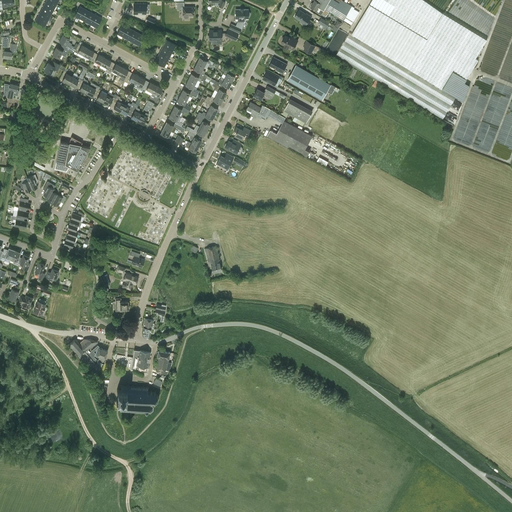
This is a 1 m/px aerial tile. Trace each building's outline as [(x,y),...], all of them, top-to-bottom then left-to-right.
[(57,4),(49,0),(46,0),(44,4),(54,10),(57,4)] [(333,14),(343,20),(344,20),(352,6),(349,4),(342,0),(319,0),(318,2),(315,0),(314,0),(313,3),(312,2),(310,5),(311,6),(311,7),(316,10),(316,11),(321,15),(322,13),(326,16),(329,11),(333,14)] [(372,0),(352,34),(442,89),(453,71),(467,79),(478,60),(476,58),(487,39),(443,13),(443,14),(423,0),(372,0)] [(183,9),(183,15),(183,17),(185,18),(187,18),(188,17),(188,15),(194,15),(194,7),(184,7),(184,2),(177,2),(177,7),(180,7),(180,9),(183,9)] [(54,10),(44,4),(41,10),(51,15),(54,10)] [(134,4),(134,14),(141,14),(141,15),(144,15),(144,14),(146,14),(146,4),(134,4)] [(80,19),(85,9),(80,6),(74,16),(80,19)] [(85,22),(91,12),(85,9),(80,19),(85,22)] [(235,19),(238,19),(238,22),(236,26),(231,24),(229,28),(239,33),(241,28),(239,27),(240,24),(240,22),(244,22),(245,19),(248,19),(248,17),(249,17),(250,14),(249,11),(248,11),(248,9),(236,9),(235,19)] [(305,25),(311,17),(306,13),(306,14),(300,9),(295,17),(301,21),(300,22),(305,25)] [(51,15),(41,10),(38,15),(48,20),(51,15)] [(91,25),(96,15),(91,12),(85,22),(91,25)] [(48,20),(38,15),(35,21),(45,26),(48,20)] [(96,15),(91,25),(96,28),(102,18),(96,15)] [(329,22),(325,20),(321,17),(318,23),(326,28),(329,22)] [(343,21),(341,26),(348,30),(351,25),(343,21)] [(122,37),(128,27),(122,24),(117,34),(122,37)] [(128,40),(133,30),(128,27),(122,37),(128,40)] [(228,29),(226,33),(230,34),(230,36),(236,38),(238,34),(228,29)] [(133,43),(139,33),(133,30),(128,40),(133,43)] [(209,35),(207,35),(207,39),(209,39),(209,40),(212,40),(212,43),(217,43),(217,40),(221,40),(221,35),(225,35),(226,35),(226,34),(225,33),(221,33),(221,30),(216,30),(216,31),(213,31),(213,30),(209,30),(209,35)] [(3,36),(2,47),(8,47),(10,37),(12,37),(11,33),(9,33),(9,35),(7,35),(7,37),(3,36)] [(139,33),(133,43),(139,46),(144,36),(139,33)] [(74,53),(75,52),(74,52),(78,44),(76,43),(74,47),(71,45),(72,44),(68,41),(70,38),(63,34),(59,42),(62,43),(61,46),(69,50),(73,53),(74,53)] [(288,48),(289,47),(293,49),(298,40),(291,37),(291,38),(285,35),(284,37),(284,36),(283,37),(281,39),(282,40),(282,41),(281,42),(285,44),(284,46),(288,48)] [(163,45),(173,50),(176,45),(166,39),(163,45)] [(319,47),(311,43),(307,40),(303,46),(305,47),(304,50),(311,55),(315,47),(317,47),(316,48),(318,49),(319,47)] [(10,51),(4,51),(3,57),(11,58),(12,52),(16,52),(17,44),(11,43),(10,51)] [(74,52),(75,52),(78,53),(78,52),(84,55),(88,48),(82,44),(81,45),(79,44),(78,44),(74,52)] [(173,50),(163,45),(160,50),(170,56),(173,50)] [(65,56),(69,50),(61,46),(59,49),(56,47),(52,54),(59,58),(61,54),(65,56)] [(88,48),(84,55),(90,58),(89,60),(92,61),(96,53),(93,52),(94,51),(88,48)] [(170,56),(160,50),(157,56),(167,61),(170,56)] [(101,64),(105,57),(99,54),(98,54),(96,53),(92,61),(95,63),(95,61),(101,64)] [(167,61),(157,56),(154,62),(164,67),(167,61)] [(105,57),(101,64),(107,68),(104,73),(107,75),(108,73),(107,73),(113,62),(110,61),(111,60),(105,57)] [(208,59),(207,61),(199,57),(196,63),(204,67),(207,68),(209,65),(212,67),(214,62),(208,59)] [(270,64),(277,68),(276,69),(283,72),(287,64),(277,59),(277,60),(273,58),(270,64)] [(53,69),(58,71),(61,65),(54,61),(52,65),(48,62),(44,70),(52,74),(53,74),(54,74),(54,73),(55,72),(54,71),(53,70),(52,70),(53,69)] [(118,74),(122,66),(116,63),(115,64),(113,62),(107,73),(108,73),(110,74),(112,71),(118,74)] [(196,63),(193,69),(201,73),(200,75),(209,79),(208,79),(210,80),(211,78),(207,76),(208,75),(204,74),(205,71),(202,70),(204,67),(196,63)] [(332,84),(297,64),(288,79),(323,99),(332,84)] [(122,66),(118,74),(122,76),(119,81),(124,83),(130,72),(127,70),(128,70),(122,66)] [(224,78),(231,82),(234,76),(228,72),(229,70),(222,66),(220,69),(224,71),(223,74),(226,75),(224,78)] [(68,83),(72,76),(67,73),(67,72),(64,70),(60,78),(63,79),(62,80),(68,83)] [(279,77),(267,71),(266,71),(265,71),(264,73),(265,74),(263,79),(275,85),(279,77)] [(465,82),(467,79),(453,71),(442,89),(463,101),(470,85),(465,82)] [(135,83),(139,76),(133,72),(132,73),(130,72),(124,83),(124,84),(125,82),(129,84),(131,81),(135,83)] [(206,78),(200,75),(199,77),(198,77),(191,73),(188,79),(195,83),(197,80),(200,81),(201,79),(205,81),(206,79),(206,78)] [(72,76),(68,83),(74,87),(75,86),(77,87),(82,78),(77,75),(76,78),(72,76)] [(139,76),(135,83),(134,86),(140,89),(139,90),(139,91),(141,93),(143,89),(147,81),(145,80),(145,79),(139,76)] [(85,93),(89,85),(87,84),(88,82),(88,81),(85,79),(85,78),(83,77),(83,78),(82,78),(77,87),(79,89),(85,93)] [(231,82),(224,78),(222,81),(220,80),(219,82),(215,80),(215,81),(212,79),(211,81),(221,86),(220,86),(221,87),(222,85),(228,88),(231,82)] [(195,83),(188,79),(185,85),(193,89),(191,91),(198,94),(200,91),(196,89),(197,87),(194,86),(195,83)] [(372,86),(378,89),(380,84),(381,83),(376,80),(375,82),(375,81),(372,86)] [(152,92),(156,85),(150,82),(147,81),(143,89),(146,90),(145,92),(151,95),(152,92)] [(216,94),(223,98),(226,92),(219,89),(220,86),(221,86),(211,81),(210,81),(209,83),(212,84),(213,84),(213,86),(216,87),(215,90),(217,91),(216,94)] [(89,85),(85,93),(92,96),(92,95),(94,97),(99,89),(100,87),(91,82),(90,85),(89,85)] [(17,90),(19,85),(18,85),(18,84),(15,83),(15,84),(10,83),(9,85),(6,84),(5,84),(4,95),(5,95),(5,93),(8,94),(8,95),(12,96),(13,92),(17,93),(17,90)] [(156,85),(152,92),(151,95),(157,98),(159,96),(158,95),(162,88),(156,85)] [(258,88),(254,95),(261,99),(264,95),(268,97),(271,93),(273,94),(274,93),(276,90),(267,86),(264,92),(258,88)] [(103,102),(106,95),(101,92),(102,90),(99,89),(94,97),(97,98),(96,99),(103,102)] [(183,89),(180,95),(187,99),(189,96),(192,97),(193,96),(196,98),(198,94),(191,91),(190,93),(186,91),(185,91),(185,90),(183,89)] [(286,96),(276,90),(274,93),(285,99),(286,96)] [(106,95),(103,102),(109,105),(111,106),(117,95),(115,94),(114,95),(108,92),(107,95),(106,95)] [(223,98),(216,94),(214,97),(212,96),(211,98),(207,96),(206,98),(202,96),(202,97),(212,102),(213,100),(220,104),(223,98)] [(120,111),(124,104),(121,102),(122,100),(120,98),(120,97),(117,95),(111,106),(114,107),(114,108),(120,111)] [(187,99),(180,95),(177,101),(184,105),(183,107),(190,110),(191,107),(188,105),(189,103),(186,102),(187,99)] [(208,110),(215,114),(218,108),(211,105),(212,102),(202,97),(201,98),(205,100),(204,102),(207,104),(206,106),(209,107),(208,110)] [(284,111),(306,123),(313,111),(291,98),(284,111)] [(251,101),(247,108),(252,111),(256,104),(251,101)] [(124,104),(120,111),(126,115),(126,114),(128,115),(134,105),(135,103),(133,102),(131,104),(129,103),(127,106),(124,104)] [(253,111),(251,113),(262,119),(262,118),(265,119),(268,115),(282,123),(277,133),(270,129),(267,136),(288,147),(289,146),(303,154),(307,157),(311,150),(306,147),(312,135),(308,133),(309,130),(305,128),(303,131),(284,120),(286,118),(258,102),(257,104),(256,104),(252,111),(253,111)] [(137,120),(141,113),(138,112),(140,109),(137,107),(134,105),(128,115),(131,117),(137,120)] [(174,105),(171,111),(182,117),(185,112),(188,114),(190,110),(183,107),(182,109),(174,105)] [(215,114),(208,110),(206,113),(203,112),(202,114),(199,112),(197,115),(204,118),(205,116),(212,120),(215,114)] [(182,117),(171,111),(168,117),(177,122),(176,124),(181,127),(183,123),(180,121),(182,117)] [(141,113),(137,120),(143,124),(148,114),(146,113),(144,115),(141,113)] [(199,126),(206,130),(210,124),(203,121),(204,118),(197,115),(196,118),(199,120),(198,122),(201,123),(199,126)] [(181,127),(176,124),(175,126),(166,121),(163,127),(172,132),(174,129),(175,130),(176,128),(180,130),(181,127)] [(199,126),(197,125),(194,130),(191,128),(189,131),(195,135),(197,132),(203,136),(206,130),(199,126)] [(247,136),(250,130),(244,127),(242,130),(236,126),(234,129),(236,131),(235,131),(236,132),(233,136),(241,140),(244,134),(247,136)] [(170,135),(172,132),(163,127),(160,133),(167,137),(171,139),(171,138),(172,136),(170,135)] [(198,146),(201,140),(194,137),(195,135),(189,131),(188,135),(191,136),(190,138),(193,139),(191,142),(191,143),(198,146)] [(69,143),(60,141),(54,169),(66,171),(69,166),(77,170),(90,147),(81,145),(82,142),(71,136),(71,137),(70,138),(70,139),(70,140),(69,143)] [(191,142),(189,141),(187,144),(185,147),(188,148),(195,152),(198,146),(191,143),(191,142)] [(224,147),(225,147),(224,148),(236,154),(236,153),(238,154),(240,154),(243,149),(242,147),(240,146),(241,144),(235,141),(234,143),(228,141),(227,143),(226,143),(225,143),(224,146),(224,147)] [(216,163),(226,168),(227,169),(234,157),(228,154),(225,158),(221,155),(216,163)] [(45,167),(35,161),(33,164),(44,170),(45,167)] [(37,187),(36,183),(37,183),(37,180),(35,174),(33,175),(27,177),(28,180),(32,189),(37,187)] [(28,180),(22,182),(19,183),(21,187),(24,189),(24,188),(26,192),(32,189),(28,180)] [(48,197),(49,197),(53,189),(55,185),(52,183),(47,181),(43,189),(46,190),(43,194),(44,195),(44,196),(46,198),(48,197)] [(52,203),(57,194),(54,192),(55,190),(53,189),(49,197),(48,197),(47,200),(52,203)] [(57,194),(52,203),(58,206),(60,201),(63,203),(67,195),(66,194),(65,196),(62,194),(61,196),(57,194)] [(31,203),(28,202),(28,199),(20,198),(20,201),(18,207),(26,209),(29,209),(30,205),(31,205),(31,203)] [(18,207),(18,210),(16,216),(17,216),(24,218),(27,218),(28,214),(29,214),(29,213),(29,212),(26,212),(26,209),(18,207)] [(79,221),(81,216),(83,217),(84,214),(78,211),(77,214),(73,213),(71,218),(75,219),(79,221)] [(16,219),(14,226),(25,228),(25,227),(27,227),(28,224),(26,224),(26,223),(27,223),(27,222),(24,221),(24,218),(17,216),(16,219)] [(82,222),(79,221),(75,219),(71,218),(69,223),(78,226),(80,227),(82,222)] [(78,232),(76,231),(78,226),(69,223),(67,228),(76,231),(78,232)] [(81,233),(78,232),(76,231),(67,228),(69,229),(67,234),(74,236),(76,237),(77,234),(80,235),(81,233)] [(76,237),(74,236),(67,234),(65,239),(74,242),(76,237)] [(72,247),(73,244),(76,245),(77,243),(74,242),(65,239),(64,244),(68,246),(67,248),(73,251),(74,247),(72,247)] [(211,265),(213,272),(221,270),(219,263),(220,262),(216,246),(205,249),(209,265),(211,265)] [(4,248),(3,251),(0,258),(9,262),(11,259),(14,249),(10,247),(9,248),(8,250),(4,248)] [(21,259),(18,258),(20,252),(20,251),(14,249),(11,259),(14,260),(13,264),(19,266),(20,263),(21,259)] [(138,265),(142,266),(144,259),(138,257),(140,254),(132,251),(130,255),(134,256),(132,264),(138,266),(138,265)] [(27,263),(29,256),(30,255),(26,254),(26,255),(23,254),(20,263),(23,265),(22,268),(28,270),(30,265),(27,263)] [(35,272),(40,274),(39,278),(43,280),(45,273),(42,272),(45,265),(39,262),(35,272)] [(50,274),(47,273),(45,278),(52,280),(52,278),(55,279),(56,279),(57,279),(59,275),(57,274),(59,271),(52,268),(50,274)] [(130,289),(132,283),(135,284),(138,277),(126,272),(123,280),(125,280),(122,286),(130,289)] [(106,285),(110,284),(107,273),(102,275),(106,285)] [(12,289),(8,298),(12,300),(13,301),(14,300),(15,301),(19,291),(12,289)] [(24,297),(21,296),(19,301),(23,303),(22,305),(29,308),(33,298),(26,295),(25,298),(24,297)] [(129,309),(128,301),(121,301),(121,298),(115,298),(116,311),(123,311),(123,309),(129,309)] [(41,314),(42,314),(43,314),(44,311),(44,310),(43,310),(45,304),(38,301),(34,311),(41,314)] [(160,314),(160,316),(164,317),(167,305),(162,304),(162,305),(157,304),(155,313),(160,314)] [(143,327),(143,326),(145,327),(151,328),(154,329),(155,324),(154,323),(152,323),(153,320),(145,318),(143,327)] [(143,327),(142,333),(142,335),(145,337),(149,338),(150,334),(154,334),(155,329),(154,329),(151,328),(145,327),(143,326),(143,327)] [(97,342),(97,341),(87,339),(84,338),(79,343),(75,339),(69,344),(78,356),(79,356),(80,357),(81,358),(84,362),(86,364),(91,370),(99,362),(98,362),(98,360),(95,359),(94,358),(96,354),(93,351),(99,346),(98,345),(90,352),(89,351),(91,349),(90,348),(97,342)] [(104,361),(104,360),(105,358),(107,350),(99,347),(95,358),(95,359),(98,360),(98,362),(99,362),(103,364),(104,361)] [(147,367),(150,352),(140,350),(136,349),(134,349),(132,363),(131,368),(144,371),(147,371),(147,367)] [(166,375),(168,374),(169,370),(169,371),(171,365),(167,364),(170,352),(158,349),(157,356),(158,356),(155,367),(161,369),(160,373),(162,374),(166,375)] [(117,398),(116,399),(117,400),(118,401),(120,402),(120,406),(119,407),(120,408),(121,407),(126,407),(126,408),(127,408),(127,412),(140,413),(140,409),(141,409),(141,410),(142,410),(142,409),(145,409),(144,410),(145,411),(146,412),(147,411),(147,409),(149,409),(150,410),(150,409),(152,407),(153,408),(153,407),(152,407),(153,404),(153,403),(152,402),(154,402),(154,403),(155,403),(154,402),(157,400),(158,400),(157,399),(157,396),(158,395),(157,395),(155,393),(155,391),(154,392),(151,392),(151,391),(150,391),(150,392),(147,392),(147,388),(148,387),(147,387),(143,387),(143,386),(142,386),(142,387),(138,387),(138,386),(137,385),(137,387),(133,386),(133,385),(132,385),(132,386),(128,386),(128,385),(127,385),(127,386),(122,385),(122,384),(121,384),(121,385),(120,385),(120,386),(121,386),(121,390),(119,389),(118,388),(117,389),(118,390),(117,398)]
